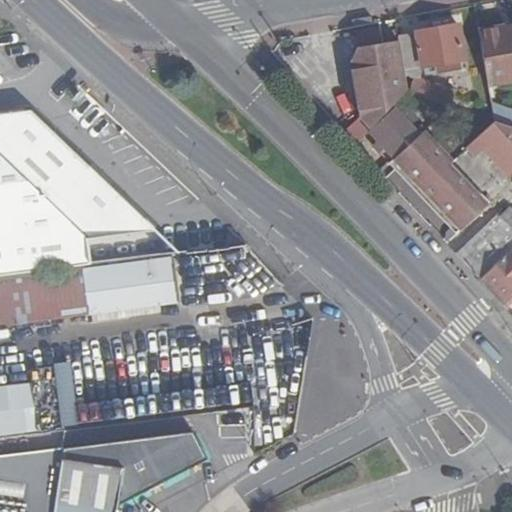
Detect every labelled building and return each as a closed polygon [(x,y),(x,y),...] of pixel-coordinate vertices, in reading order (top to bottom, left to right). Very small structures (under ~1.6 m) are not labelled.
[(400,45),(405,75),(414,77),(460,71),(459,61),(464,61),(459,26),(398,37),(400,45)] [(511,39),(481,45),(489,87),(511,82),(511,39)] [(363,120),(373,130),(394,110),(409,95),(409,93),(405,75),(400,45),(361,52),(363,67),(354,68),(363,120)] [(409,95),(440,106),(450,109),(455,93),(413,79),(409,93),(409,95)] [(497,125),(511,129),(511,115),(492,109),(495,124),(497,125)] [(402,120),(394,110),(373,130),(371,131),(379,141),(373,146),(380,154),(387,148),(426,190),(453,165),(425,134),(423,136),(420,136),(414,128),(419,123),(410,113),(402,120)] [(158,237),(38,123),(31,116),(0,119),(0,179),(26,277),(90,269),(88,246),(158,237)] [(511,129),(497,125),(467,152),(473,159),(483,150),(509,176),(511,173),(511,129)] [(426,190),(462,229),(489,204),(453,165),(426,190)] [(0,280),(26,277),(0,179),(0,280)] [(511,251),(511,212),(475,245),(472,242),(458,256),(481,281),(511,251)] [(511,251),(481,281),(502,305),(511,295),(511,251)] [(172,266),(82,277),(87,316),(177,305),(172,266)] [(8,284),(13,325),(87,316),(82,277),(82,275),(8,284)] [(0,326),(13,325),(8,284),(0,285),(0,326)] [(55,382),(0,388),(0,437),(62,429),(55,382)] [(114,511),(120,472),(61,463),(54,511),(114,511)]
